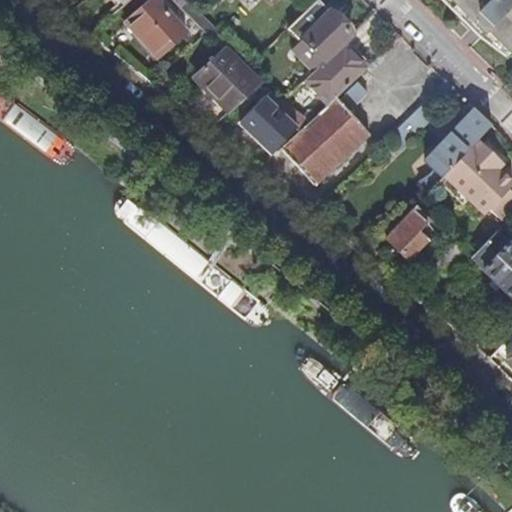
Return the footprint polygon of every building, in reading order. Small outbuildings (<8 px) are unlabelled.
[(108,0),(121,14),(138,0),(108,0)] [(511,56),(511,55),(511,0),(448,0),(476,27),(482,21),(490,29),(484,36),(486,38),(489,35),(511,56)] [(188,39),(154,1),(128,25),(162,63),(188,39)] [(353,39),(319,4),(289,33),(302,46),(295,53),(316,75),(344,47),(353,39)] [(219,116),(225,121),(262,86),(247,74),(217,47),(206,38),(181,61),(199,79),(207,71),(213,76),(196,93),(212,110),(211,111),(217,118),(219,116)] [(305,85),(329,110),(338,101),(368,72),(344,47),(316,75),(305,85)] [(447,84),(392,139),(397,144),(405,148),(438,115),(433,111),(454,91),(447,84)] [(340,104),(350,116),(369,99),(359,88),(340,104)] [(299,134),(309,126),(285,105),(273,95),(244,125),(275,156),(298,133),(299,134)] [(311,127),(282,153),(316,189),(371,139),(350,116),(340,104),(338,101),(329,110),(311,127)] [(493,129),(477,112),(428,165),(445,181),(451,174),(480,143),(493,129)] [(480,143),(451,174),(474,197),(470,202),(487,218),(493,212),(507,228),(511,222),(511,193),(511,192),(511,190),(511,183),(501,173),(494,166),(498,161),(480,143)] [(505,169),(498,161),(494,166),(501,173),(505,169)] [(445,181),(441,184),(466,207),(470,202),(474,197),(451,174),(445,181)] [(418,209),(387,241),(411,262),(428,243),(420,235),(432,223),(418,209)] [(511,248),(499,236),(474,263),(470,266),(475,270),(479,266),(511,299),(511,248)] [(438,264),(455,282),(470,266),(474,263),(456,246),(438,264)] [(511,340),(499,353),(511,365),(511,340)]
